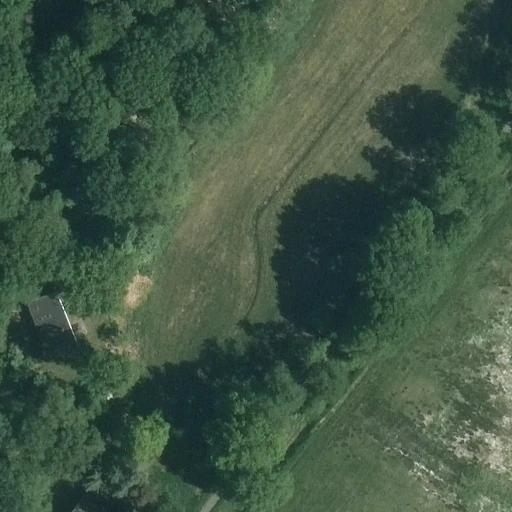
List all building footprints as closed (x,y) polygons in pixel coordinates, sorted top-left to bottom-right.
[(34,16),(49,12),(46,0),(11,0),(18,26),(35,22),(34,16)] [(154,118),(164,101),(127,78),(116,95),(154,118)] [(80,183),(67,202),(69,203),(89,217),(95,209),(110,186),(111,184),(83,164),(73,178),(80,183)] [(52,290),(32,298),(33,301),(43,326),(37,328),(35,329),(44,352),(46,351),(73,339),(75,338),(62,305),(72,301),(65,282),(53,287),(51,288),(52,290)] [(109,511),(84,493),(71,510),(73,511),(109,511)]
